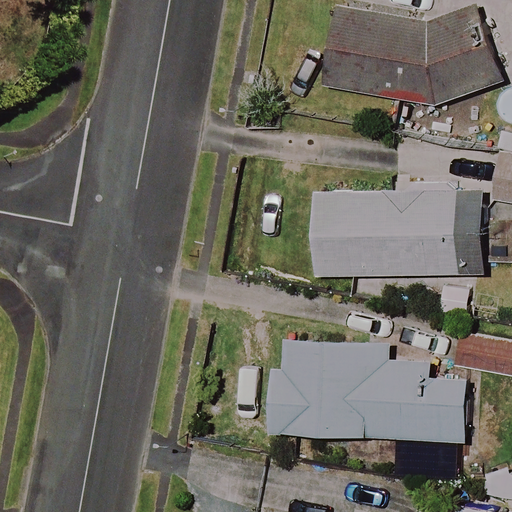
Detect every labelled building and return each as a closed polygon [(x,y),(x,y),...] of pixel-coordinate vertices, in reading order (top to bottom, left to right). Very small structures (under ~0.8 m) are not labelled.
[(343,0),(339,0),(329,79),(439,104),(507,85),(485,5),(431,19),(343,0)] [(511,155),(497,154),(492,201),(511,203),(511,155)] [(488,274),(488,190),(317,190),(318,274),(488,274)] [(339,336),(278,332),(273,430),(464,441),(468,382),(430,379),(431,367),(338,362),(339,336)] [(511,336),(467,333),(464,371),(511,374),(511,336)]
